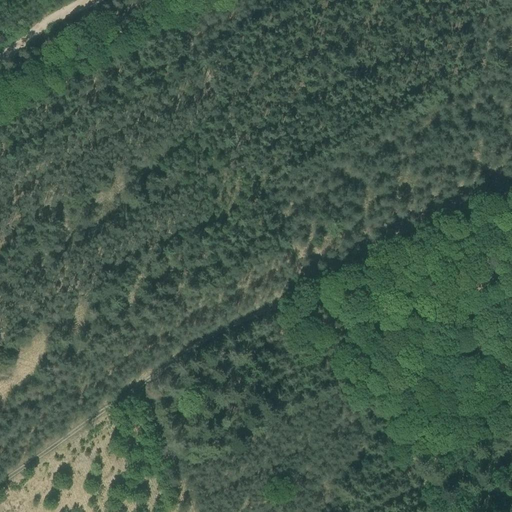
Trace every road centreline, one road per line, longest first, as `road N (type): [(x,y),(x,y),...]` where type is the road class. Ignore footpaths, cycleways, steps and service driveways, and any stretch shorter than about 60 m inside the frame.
road 1 (track): [(0,484),(301,285),(511,175)]
road 2 (track): [(165,9),(301,285)]
road 3 (track): [(336,266),(406,454),(444,511)]
road 4 (track): [(0,99),(183,0)]
road 5 (track): [(181,511),(133,393)]
